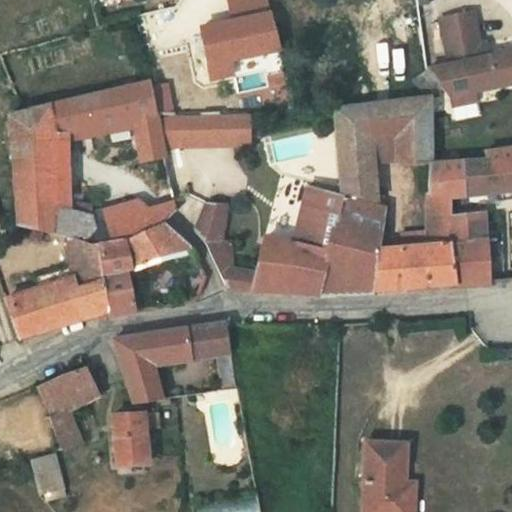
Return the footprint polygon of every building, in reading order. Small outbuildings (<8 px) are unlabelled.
[(225,0),(231,24),(268,15),(263,0),(225,0)] [(268,15),(231,24),(199,30),(209,82),(232,76),(229,62),(279,50),(268,15)] [(428,25),(439,69),(455,65),(479,60),(477,50),(471,51),(462,18),(428,25)] [(511,52),(479,60),(455,65),(463,95),(487,90),(493,88),(492,82),(511,78),(511,52)] [(463,95),(455,65),(439,69),(424,72),(436,88),(446,99),(463,95)] [(7,115),(11,155),(54,158),(54,137),(128,121),(137,162),(162,158),(159,143),(153,114),(147,82),(19,112),(7,115)] [(493,88),(487,90),(493,111),(499,110),(493,88)] [(487,90),(463,95),(469,117),(493,111),(487,90)] [(428,168),(429,101),(392,103),(394,167),(428,168)] [(370,166),(394,167),(392,103),(365,105),(370,166)] [(370,166),(365,105),(332,110),(336,164),(340,196),(373,205),(370,166)] [(236,113),(170,114),(176,142),(237,142),(236,113)] [(170,114),(153,114),(159,143),(176,142),(170,114)] [(491,190),(511,187),(511,150),(483,156),(484,163),(491,190)] [(11,155),(13,173),(54,175),(54,158),(11,155)] [(479,196),(511,193),(511,187),(491,190),(484,163),(428,168),(428,196),(447,199),(479,196)] [(13,173),(18,223),(70,240),(97,248),(97,245),(91,214),(54,204),(54,175),(13,173)] [(227,205),(206,203),(194,230),(206,242),(228,289),(232,289),(278,293),(323,294),(369,293),(376,249),(382,208),(373,205),(340,196),(308,188),(302,214),(296,245),(269,237),(259,270),(231,267),(224,238),(227,205)] [(173,211),(169,192),(91,214),(97,245),(160,225),(167,217),(173,211)] [(427,246),(396,248),(399,292),(414,291),(454,288),(447,199),(428,196),(427,246)] [(481,226),(479,196),(447,199),(454,288),(486,284),(481,226)] [(189,251),(160,225),(97,245),(97,248),(106,312),(107,317),(113,314),(137,311),(128,267),(189,251)] [(97,248),(70,240),(71,280),(5,304),(18,337),(106,312),(97,248)] [(369,293),(399,292),(396,248),(376,249),(369,293)] [(214,356),(231,352),(227,324),(202,326),(186,328),(192,360),(214,356)] [(153,366),(192,360),(186,328),(115,340),(135,404),(161,400),(153,366)] [(234,367),(231,352),(214,356),(216,369),(234,367)] [(85,366),(38,385),(53,415),(70,409),(99,397),(85,366)] [(82,444),(70,409),(53,415),(65,449),(82,444)] [(159,415),(138,415),(114,417),(118,463),(148,462),(147,429),(160,429),(159,415)] [(409,511),(410,495),(398,494),(398,482),(400,444),(363,442),(358,511),(409,511)] [(56,457),(33,463),(43,495),(65,488),(56,457)]
